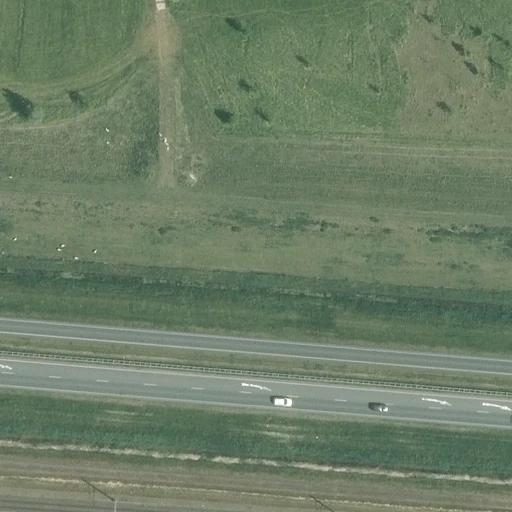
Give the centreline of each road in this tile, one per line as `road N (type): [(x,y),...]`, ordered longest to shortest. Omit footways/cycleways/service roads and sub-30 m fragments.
road 1 (trunk): [(0,380),(511,423)]
road 2 (trunk): [(511,369),(0,326)]
road 3 (track): [(0,466),(511,504)]
